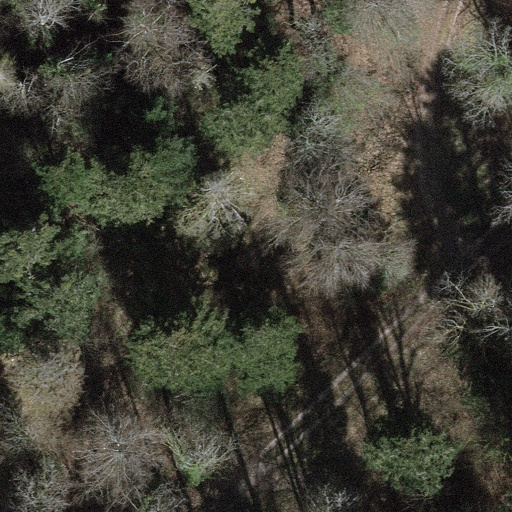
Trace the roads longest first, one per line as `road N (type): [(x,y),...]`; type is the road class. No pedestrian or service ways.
road 1 (track): [(470,265),(193,511)]
road 2 (track): [(448,0),(425,116),(429,205),(470,265)]
